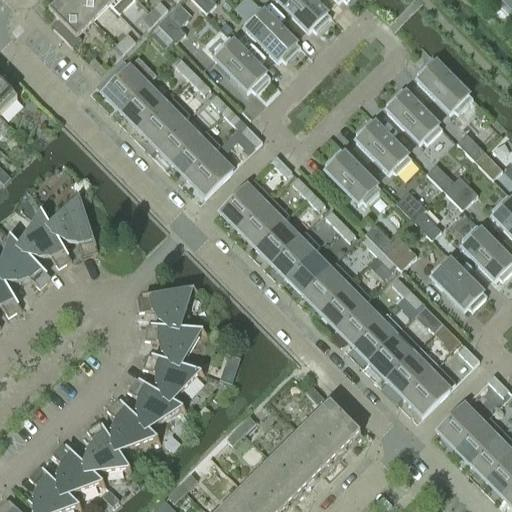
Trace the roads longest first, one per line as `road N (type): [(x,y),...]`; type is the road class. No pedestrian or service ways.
road 1 (residential): [(280,140),(299,159),(398,57),(366,26),(267,128)]
road 2 (residential): [(410,448),(189,234)]
road 3 (residential): [(189,234),(0,42)]
road 4 (residential): [(0,490),(116,373),(127,345)]
road 5 (residential): [(134,288),(85,292),(56,307),(0,361)]
road 6 (residential): [(189,234),(280,140)]
road 7 (residential): [(410,448),(498,360)]
